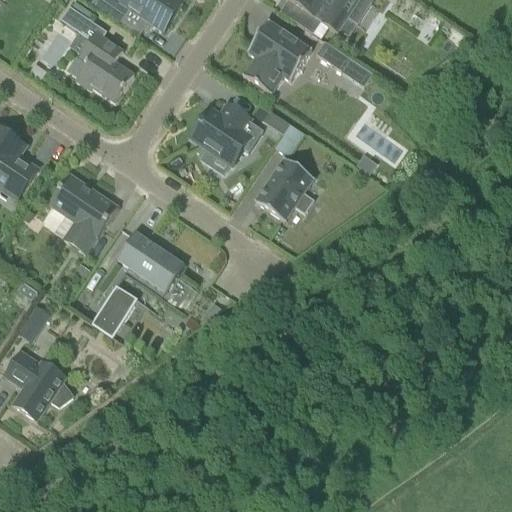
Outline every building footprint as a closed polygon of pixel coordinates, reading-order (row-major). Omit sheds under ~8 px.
[(62,0),(59,5),(64,9),(70,0),(62,0)] [(111,0),(96,0),(90,9),(138,42),(148,26),(160,35),(163,37),(165,34),(164,34),(180,11),(181,11),(183,8),(180,6),(179,7),(177,6),(180,0),(126,0),(124,4),(123,4),(121,6),(111,0)] [(285,0),(284,3),(287,5),(304,16),(337,38),(362,0),(285,0)] [(122,56),(102,42),(106,37),(69,11),(60,25),(90,45),(78,62),(87,68),(74,85),(90,96),(92,93),(114,108),(133,80),(114,67),(122,56)] [(290,87),(311,55),(268,26),(247,57),(254,62),(242,81),(254,89),(252,91),(261,97),(263,95),(270,100),(281,81),(290,87)] [(315,59),(340,76),(349,64),(324,47),(315,59)] [(262,135),(248,126),(249,123),(228,109),(223,116),(225,118),(222,123),(209,114),(190,142),(232,170),(243,154),(248,158),(262,135)] [(269,117),(263,126),(284,140),(290,131),(269,117)] [(296,149),(303,140),(290,131),(284,140),(283,141),(296,149)] [(0,193),(16,205),(37,174),(18,161),(25,150),(11,141),(13,139),(4,133),(3,136),(0,133),(0,193)] [(363,161),(355,171),(367,180),(375,169),(363,161)] [(284,227),(294,212),(304,219),(313,206),(303,199),(313,184),(283,164),(254,207),(284,227)] [(83,192),(84,191),(69,180),(49,210),(64,221),(74,227),(63,245),(84,259),(96,242),(97,243),(117,213),(92,196),(91,198),(83,192)] [(63,245),(74,227),(64,221),(53,238),(63,245)] [(184,270),(135,237),(115,266),(165,299),(184,270)] [(80,269),(73,279),(83,285),(90,276),(80,269)] [(23,288),(17,296),(30,305),(36,297),(23,288)] [(137,305),(116,291),(90,328),(111,343),(137,305)] [(214,309),(200,328),(203,330),(222,315),(214,309)] [(36,311),(30,321),(43,330),(49,320),(36,311)] [(36,427),(49,407),(58,413),(72,402),(62,388),(65,383),(41,368),(39,370),(20,357),(4,381),(17,390),(18,389),(24,393),(12,410),(36,427)]
